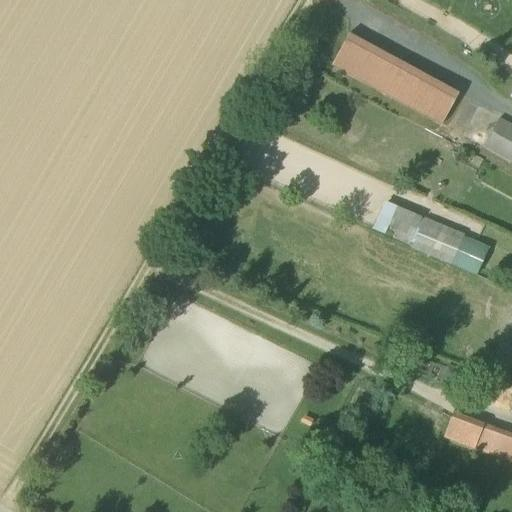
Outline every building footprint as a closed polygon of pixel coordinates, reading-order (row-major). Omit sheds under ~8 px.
[(457,95),(347,35),(330,67),(440,127),(457,95)] [(511,127),(498,120),(483,148),(511,164),(511,127)] [(385,201),(373,230),(412,246),(423,217),(385,201)] [(461,239),(424,223),(413,249),(475,276),(486,253),(461,242),(461,239)] [(446,437),(511,461),(511,443),(452,419),(451,421),(446,437)]
